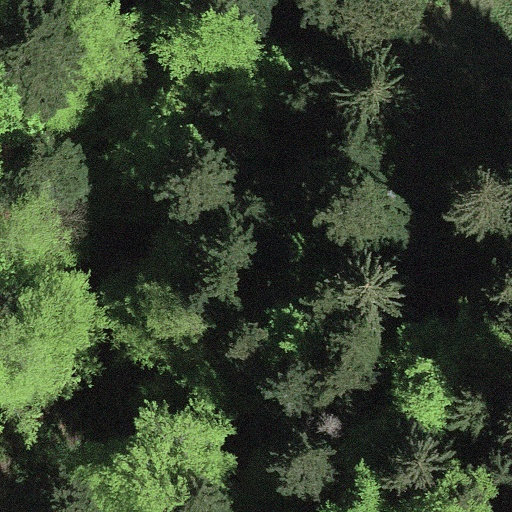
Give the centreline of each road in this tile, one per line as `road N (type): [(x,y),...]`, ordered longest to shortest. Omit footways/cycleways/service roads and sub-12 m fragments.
road 1 (track): [(359,511),(357,412),(401,307)]
road 2 (track): [(401,307),(424,252),(511,183)]
